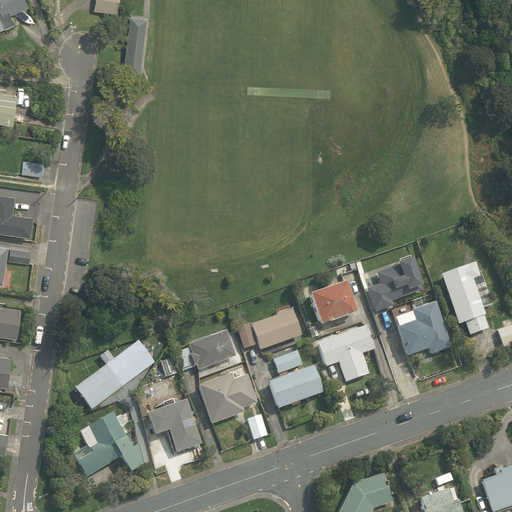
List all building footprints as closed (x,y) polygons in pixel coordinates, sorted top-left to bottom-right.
[(0,0),(0,31),(14,25),(9,16),(28,7),(24,0),(0,0)] [(118,0),(95,0),(93,12),(116,15),(118,0)] [(139,78),(147,19),(130,17),(123,76),(139,78)] [(0,124),(12,126),(16,96),(0,93),(0,124)] [(44,165),(23,162),(21,175),(42,178),(44,165)] [(0,233),(30,238),(33,217),(12,214),(15,196),(0,194),(0,233)] [(0,285),(3,285),(8,247),(0,245),(0,285)] [(8,261),(28,264),(30,251),(10,248),(8,261)] [(373,312),(392,305),(390,301),(422,290),(410,257),(408,258),(407,256),(395,260),(396,262),(394,263),(395,266),(374,273),(379,284),(364,289),(373,312)] [(465,322),(469,335),(489,328),(484,316),(485,315),(483,308),(492,305),(481,272),(478,272),(475,263),(441,274),(458,324),(465,322)] [(346,281),(309,294),(321,326),(357,313),(346,281)] [(415,321),(396,328),(406,357),(429,349),(431,355),(452,347),(436,301),(411,310),(415,321)] [(0,336),(16,339),(20,309),(0,305),(0,336)] [(277,316),(251,325),(260,350),(302,335),(292,308),(276,314),(277,316)] [(511,324),(496,330),(504,350),(511,346),(511,324)] [(244,349),(256,345),(249,325),(237,329),(244,349)] [(375,349),(366,326),(317,344),(326,367),(338,363),(345,383),(369,374),(362,354),(375,349)] [(189,354),(188,354),(186,348),(174,353),(180,371),(193,367),(193,366),(194,366),(196,370),(234,356),(224,330),(186,344),(189,354)] [(155,362),(138,341),(114,359),(108,351),(99,357),(106,365),(75,388),(92,411),(155,362)] [(272,359),(278,374),(285,371),(302,365),(296,350),(272,359)] [(0,385),(6,386),(11,357),(0,355),(0,385)] [(279,378),(268,382),(278,409),(291,404),(292,406),(300,403),(299,401),(323,393),(313,366),(287,375),(285,371),(278,374),(279,378)] [(243,408),(257,403),(247,375),(233,380),(231,375),(198,386),(211,425),(245,413),(243,408)] [(176,453),(202,444),(187,399),(147,413),(155,436),(168,431),(176,453)] [(130,472),(144,464),(139,444),(133,448),(121,427),(125,424),(120,416),(116,418),(113,413),(79,432),(87,447),(90,449),(92,452),(77,461),(86,478),(121,456),(130,472)] [(262,417),(248,421),(254,442),(267,439),(262,417)] [(482,481),(492,511),(495,511),(511,506),(511,466),(502,470),(501,467),(493,469),(496,476),(482,481)] [(450,472),(435,478),(439,488),(454,482),(450,472)] [(371,511),(374,508),(393,502),(384,474),(352,484),(338,511),(371,511)] [(448,489),(419,499),(422,507),(421,507),(422,510),(423,510),(424,511),(462,511),(459,502),(453,504),(453,502),(457,500),(453,488),(448,490),(448,489)]
